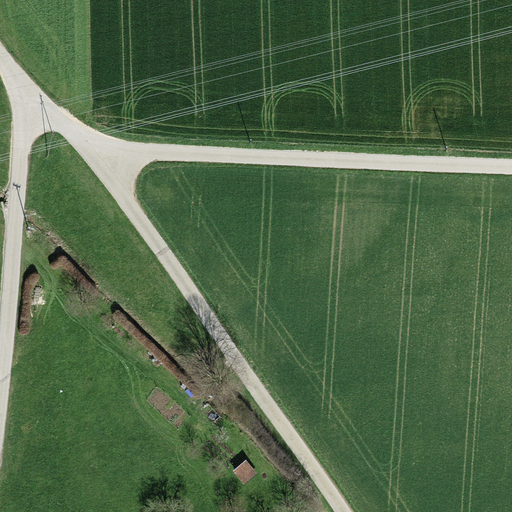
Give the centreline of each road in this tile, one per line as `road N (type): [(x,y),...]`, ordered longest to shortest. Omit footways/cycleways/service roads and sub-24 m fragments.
road 1 (track): [(30,94),(106,170),(339,511)]
road 2 (track): [(96,160),(511,167)]
road 3 (track): [(30,94),(0,370)]
